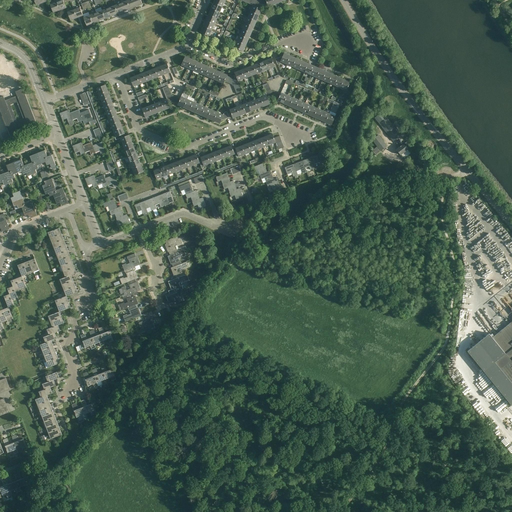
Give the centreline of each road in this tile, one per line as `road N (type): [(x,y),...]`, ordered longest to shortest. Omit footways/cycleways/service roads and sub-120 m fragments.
road 1 (track): [(445,183),(441,218),(454,263),(446,343),(406,396),(393,437),(342,511)]
road 2 (residential): [(511,227),(344,0)]
road 3 (residential): [(294,134),(259,118),(180,148),(140,131),(117,73)]
road 4 (residential): [(70,388),(66,342),(86,304),(88,249)]
road 5 (unknown): [(511,254),(493,225),(469,242),(470,322)]
road 6 (unknown): [(470,322),(461,371),(511,432)]
road 7 (residential): [(184,45),(228,64),(303,42)]
